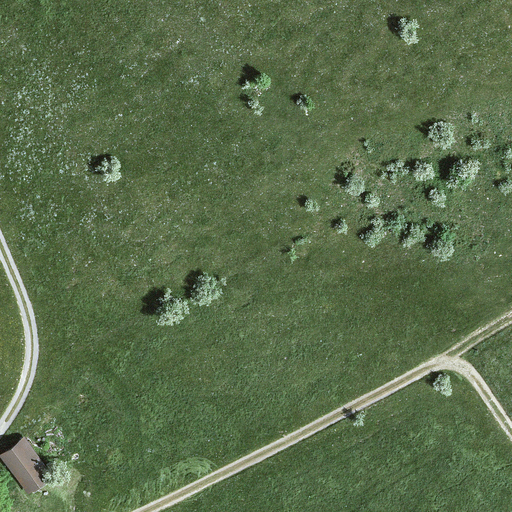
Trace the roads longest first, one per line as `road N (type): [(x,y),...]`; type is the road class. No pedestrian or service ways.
road 1 (track): [(130,511),(441,356),(478,378),(511,426)]
road 2 (track): [(0,423),(23,386),(32,334),(0,243)]
